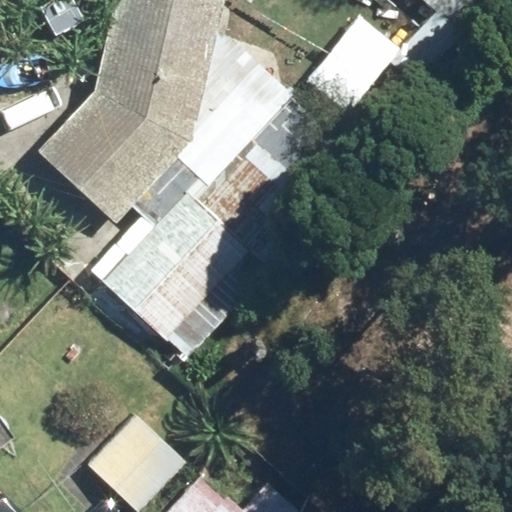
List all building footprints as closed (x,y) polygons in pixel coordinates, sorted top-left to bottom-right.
[(116,0),(100,79),(40,143),(116,213),(193,130),(220,0),(116,0)] [(501,0),(449,0),(480,26),(501,0)] [(165,328),(347,140),(272,67),(228,112),(255,138),(226,167),(197,139),(139,199),(158,218),(106,271),(165,328)] [(139,418),(93,463),(141,511),(149,511),(191,471),(139,418)] [(244,511),(204,477),(173,511),(244,511)]
